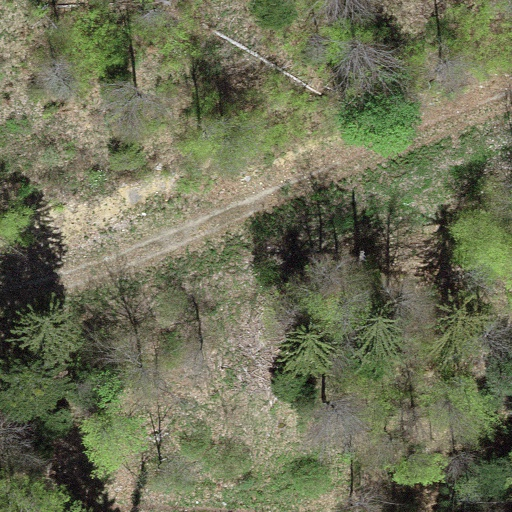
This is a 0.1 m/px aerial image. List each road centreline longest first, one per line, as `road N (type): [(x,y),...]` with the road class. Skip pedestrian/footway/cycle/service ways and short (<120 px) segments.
road 1 (track): [(0,298),(131,263),(511,103)]
road 2 (track): [(230,511),(0,481)]
